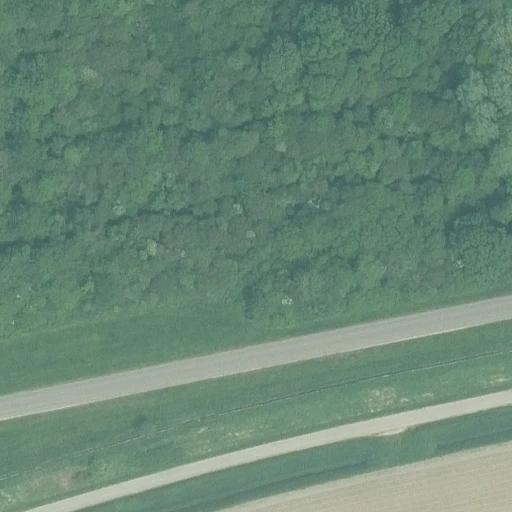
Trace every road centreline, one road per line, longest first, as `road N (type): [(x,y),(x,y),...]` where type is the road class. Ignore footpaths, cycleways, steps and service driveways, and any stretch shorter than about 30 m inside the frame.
road 1 (tertiary): [(0,407),(511,306)]
road 2 (unclassified): [(60,511),(235,454),(511,395)]
